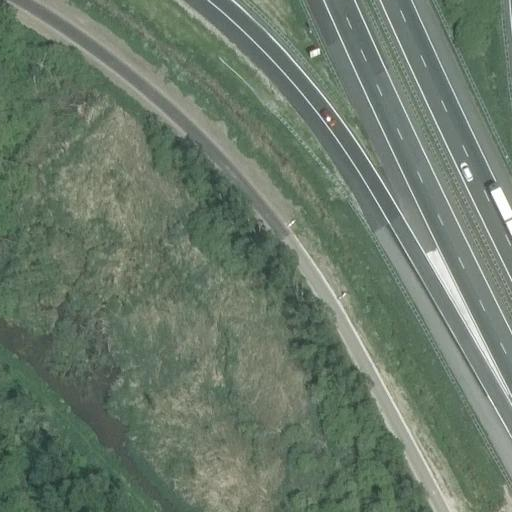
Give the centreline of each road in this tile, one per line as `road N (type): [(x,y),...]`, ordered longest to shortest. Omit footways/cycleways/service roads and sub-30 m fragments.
road 1 (unclassified): [(441,511),(358,353),(278,224),(207,144),(121,73),(3,0)]
road 2 (motorway): [(220,0),(320,102),(511,391)]
road 3 (motorway): [(340,0),(511,366)]
road 4 (motorway): [(511,247),(397,0)]
